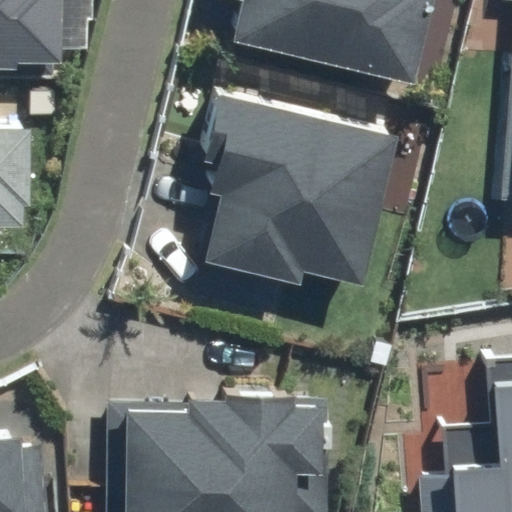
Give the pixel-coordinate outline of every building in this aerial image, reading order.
[(0,0),(0,70),(48,71),(49,0),(0,0)] [(223,0),(217,26),(403,71),(419,0),(223,0)] [(511,0),(505,0),(489,190),(511,192),(511,0)] [(386,120),(205,77),(188,148),(214,154),(192,248),(287,270),(290,257),(350,271),(386,120)] [(0,215),(17,216),(19,111),(0,110),(0,215)] [(345,490),(346,511),(511,511),(511,328),(474,331),(478,397),(424,400),(426,443),(398,444),(400,487),(345,490)] [(95,377),(93,511),(316,511),(317,468),(317,380),(95,377)] [(0,511),(57,511),(51,412),(0,415),(0,511)]
